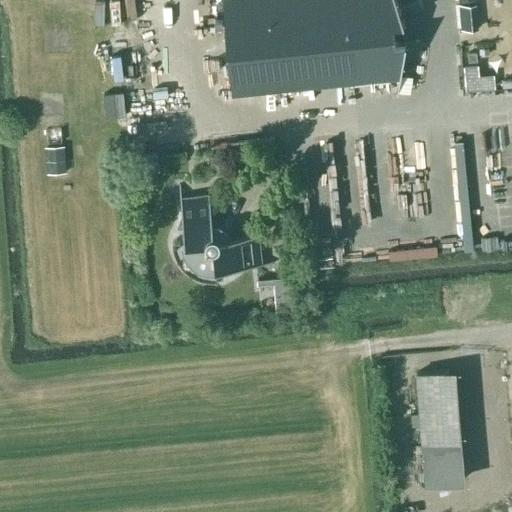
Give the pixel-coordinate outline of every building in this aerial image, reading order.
[(49,12),(52,0),(39,0),(37,8),(49,12)] [(404,21),(396,0),(222,0),(232,91),(351,79),(353,94),(354,94),(352,79),(399,74),(396,95),(397,95),(406,40),(404,21)] [(470,0),(452,0),(454,10),(471,7),(470,0)] [(462,85),(476,83),(473,60),(459,62),(462,85)] [(511,69),(511,70),(511,62),(500,62),(501,81),(511,80),(511,69)] [(208,268),(211,269),(215,269),(274,262),(274,261),(262,263),(259,235),(234,237),(234,236),(234,233),(233,231),(231,229),(230,226),(228,224),(226,223),(224,221),(222,220),(219,219),(217,218),(214,218),(211,218),(209,193),(181,196),(180,184),(178,184),(185,245),(185,249),(187,252),(188,255),(190,258),(193,261),(195,263),(198,265),(201,267),(205,268),(208,268)] [(292,309),(290,281),(290,276),(257,278),(257,284),(273,282),(276,311),(292,309)] [(415,371),(425,486),(466,482),(456,368),(415,371)]
